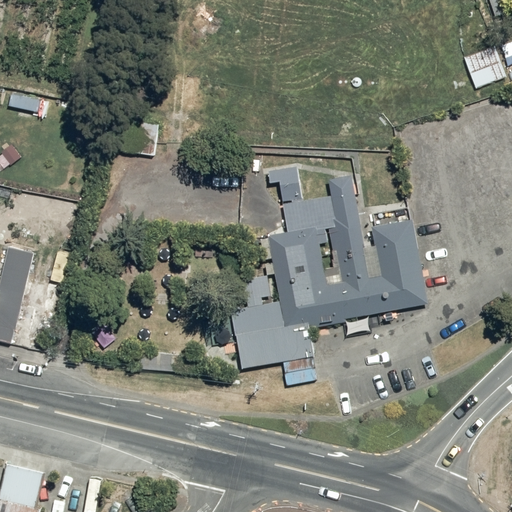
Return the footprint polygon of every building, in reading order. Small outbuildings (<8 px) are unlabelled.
[(511,0),(493,0),(500,21),(511,16),(511,0)] [(508,74),(511,72),(511,38),(497,44),(468,55),(479,85),(508,74)] [(287,347),(280,313),(404,291),(391,219),(350,226),(338,159),(304,165),(309,194),(295,197),(289,161),(251,168),(253,182),(272,179),(283,235),(261,239),(272,298),(223,307),(232,357),(287,347)] [(0,236),(0,288),(12,239),(0,236)] [(145,347),(144,367),(187,369),(188,350),(145,347)] [(0,511),(13,511),(16,504),(0,500),(0,511)]
